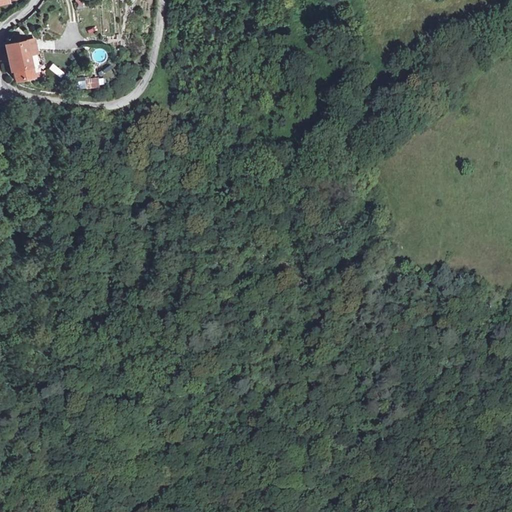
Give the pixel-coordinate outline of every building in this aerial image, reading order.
[(76,0),(80,12),(88,10),(85,0),(76,0)] [(85,20),(73,8),(61,19),(72,32),(85,20)] [(15,82),(17,82),(20,92),(33,89),(22,43),(31,40),(28,28),(19,31),(4,36),(15,82)] [(55,66),(50,72),(62,82),(67,77),(55,66)] [(78,84),(79,94),(101,92),(100,82),(78,84)]
